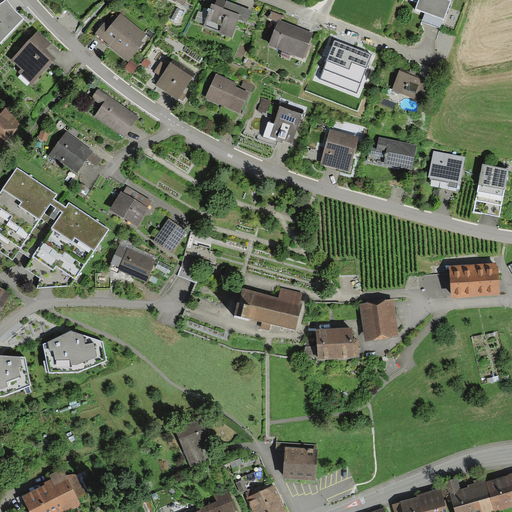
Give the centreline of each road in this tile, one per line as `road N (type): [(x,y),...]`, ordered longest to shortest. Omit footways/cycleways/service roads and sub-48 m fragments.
road 1 (residential): [(27,0),(146,105),(210,145),(295,179),(511,237)]
road 2 (residential): [(0,330),(34,307),(68,301),(177,303)]
road 3 (residential): [(340,511),(463,462),(511,453)]
road 4 (residential): [(274,0),(430,62)]
